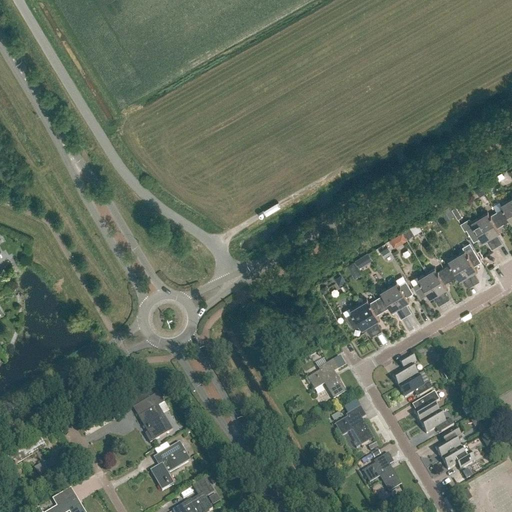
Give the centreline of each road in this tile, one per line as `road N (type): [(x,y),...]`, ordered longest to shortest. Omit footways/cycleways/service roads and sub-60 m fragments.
road 1 (unclassified): [(235,280),(221,257),(130,184),(17,0)]
road 2 (residential): [(442,511),(360,372),(511,275)]
road 3 (secondary): [(235,280),(511,122)]
road 4 (secondary): [(68,154),(88,207),(147,307)]
road 5 (secondary): [(163,296),(86,168),(68,154)]
road 6 (tertiary): [(0,420),(147,336)]
road 7 (secondary): [(68,154),(0,34)]
road 8 (secondary): [(247,458),(243,433),(188,337)]
road 9 (secondary): [(174,346),(247,458)]
